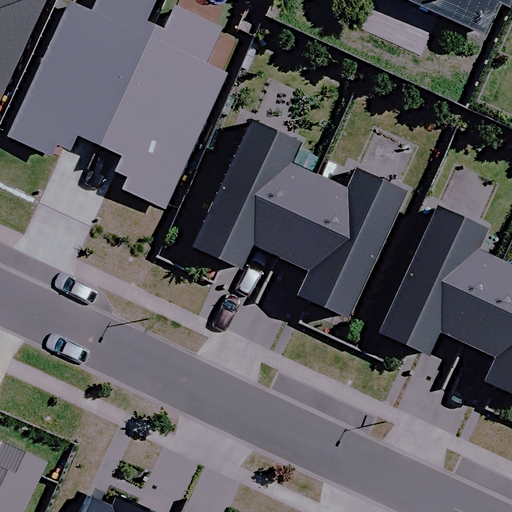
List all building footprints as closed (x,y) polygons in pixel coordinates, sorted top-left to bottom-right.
[(0,0),(0,96),(44,0),(0,0)] [(66,4),(5,137),(61,163),(73,137),(98,148),(152,29),(142,24),(152,1),(151,0),(96,0),(90,14),(66,4)] [(399,0),(482,38),(498,4),(508,8),(511,0),(399,0)] [(162,33),(152,29),(98,148),(122,159),(109,185),(165,210),(226,75),(203,65),(219,29),(174,9),(162,33)] [(298,146),(248,123),(189,251),(238,273),(249,250),(278,263),(315,182),(287,169),(298,146)] [(344,195),(315,182),(278,263),(307,276),(295,302),(343,324),(402,195),(354,173),(344,195)] [(485,232),(434,209),(376,337),(425,360),(436,336),(464,349),(502,268),(474,255),(485,232)] [(511,272),(502,268),(464,349),(493,362),(482,388),(511,401),(511,272)] [(0,511),(18,511),(42,462),(1,443),(0,445),(0,511)] [(497,511),(450,472),(416,511),(497,511)] [(151,511),(118,496),(111,511),(89,502),(84,511),(151,511)]
